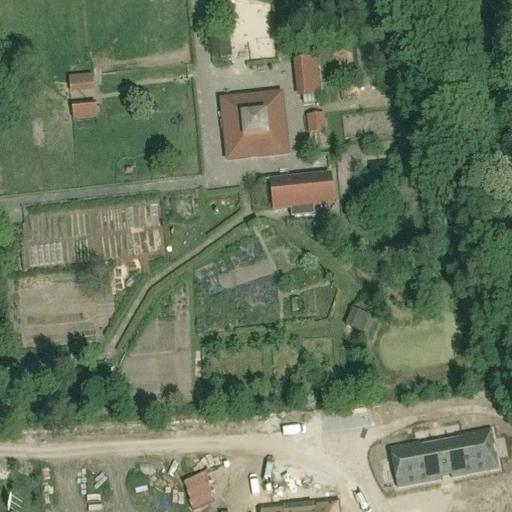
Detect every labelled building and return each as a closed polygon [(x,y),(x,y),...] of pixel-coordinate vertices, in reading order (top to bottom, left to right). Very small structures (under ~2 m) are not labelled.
[(220,51),(230,49),(229,37),(219,39),(220,51)] [(301,97),(319,95),(315,59),(297,61),(301,97)] [(93,78),(69,80),(70,91),(94,88),(93,78)] [(281,95),(221,101),(228,161),(287,154),(281,95)] [(96,108),(72,110),(73,121),(97,118),(96,108)] [(324,116),(307,118),(309,135),(326,133),(324,116)] [(330,176),(271,182),(274,210),(291,208),(292,218),(315,216),(313,206),(333,204),(330,176)] [(351,311),(344,328),(363,336),(370,319),(351,311)] [(117,404),(112,411),(120,417),(125,410),(117,404)] [(419,445),(389,451),(392,466),(393,466),(395,475),(393,476),(396,491),(440,482),(441,478),(448,476),(450,481),(497,472),(494,457),(490,457),(489,449),(493,447),(490,432),(456,438),(456,443),(421,450),(419,445)] [(339,511),(339,503),(261,511),(339,511)]
